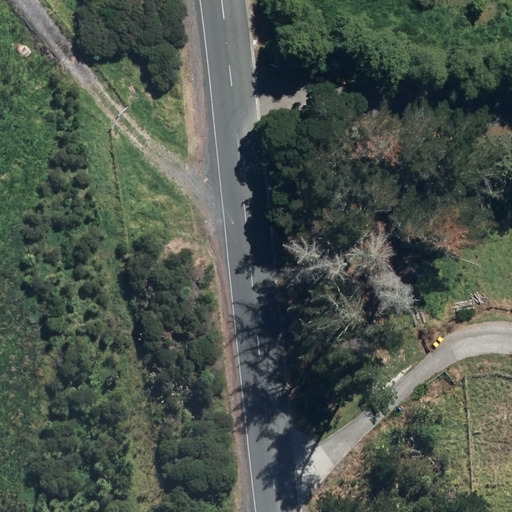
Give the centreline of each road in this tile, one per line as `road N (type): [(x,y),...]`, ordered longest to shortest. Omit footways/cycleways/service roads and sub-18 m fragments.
road 1 (unclassified): [(220,0),(276,511)]
road 2 (unknown): [(234,109),(511,99)]
